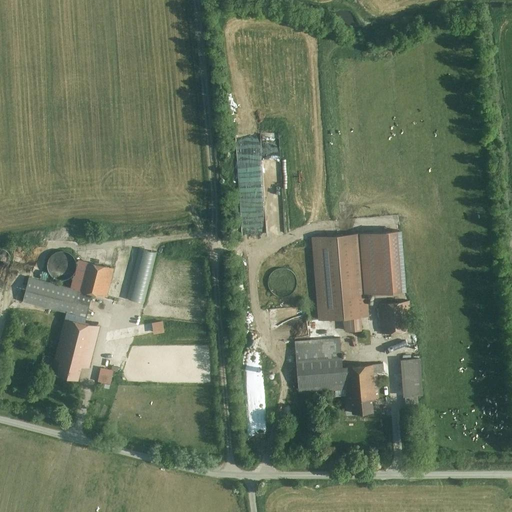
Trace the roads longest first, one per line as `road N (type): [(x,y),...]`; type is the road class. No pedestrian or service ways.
road 1 (residential): [(0,418),(250,469),(511,468)]
road 2 (track): [(196,0),(227,466)]
